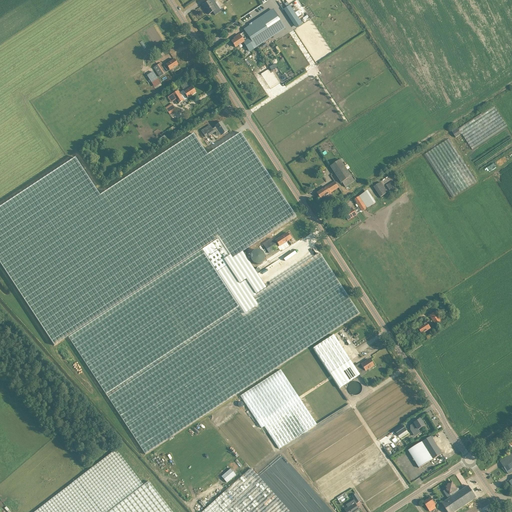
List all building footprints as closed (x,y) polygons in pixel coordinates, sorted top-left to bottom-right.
[(208,15),(210,13),(215,10),(209,1),(202,6),(208,15)] [(296,28),(303,24),(291,5),(284,9),(296,28)] [(272,36),(284,27),(273,10),(267,15),(244,30),(245,31),(249,38),(255,47),(272,36)] [(231,42),(235,47),(249,38),(245,31),(239,35),(234,38),(235,39),(231,42)] [(153,67),(159,77),(178,65),(174,59),(164,66),(161,62),(153,67)] [(155,71),(148,74),(153,87),(160,84),(155,71)] [(189,81),(182,86),(185,91),(192,86),(189,81)] [(182,91),(179,93),(184,100),(187,98),(189,97),(196,92),(192,87),(183,92),(182,91)] [(179,93),(178,91),(171,95),(174,100),(177,104),(184,100),(179,93)] [(173,103),(166,107),(169,114),(176,110),(173,103)] [(502,123),(504,122),(498,112),(498,113),(494,106),(465,124),(470,123),(470,127),(474,127),(474,129),(477,127),(481,127),(481,122),(482,122),(482,119),(486,118),(489,116),(491,120),(493,119),(494,120),(497,118),(499,120),(501,118),(502,123)] [(221,135),(227,131),(221,122),(215,126),(216,127),(212,129),(209,125),(203,129),(208,135),(208,136),(214,132),(216,132),(216,133),(216,135),(219,136),(221,135)] [(455,138),(461,134),(457,126),(451,130),(455,138)] [(240,284),(227,265),(230,263),(228,260),(295,218),(240,133),(207,155),(193,134),(99,196),(75,158),(0,206),(0,263),(54,346),(68,337),(145,454),(359,314),(320,253),(256,295),(246,280),(240,284)] [(433,162),(446,187),(446,172),(448,172),(453,170),(453,169),(455,169),(458,167),(458,165),(460,164),(461,166),(464,165),(463,163),(450,138),(446,140),(446,163),(446,164),(443,164),(438,164),(437,164),(435,164),(435,162),(433,162)] [(342,183),(352,176),(347,170),(345,166),(340,159),(330,166),(341,183),(342,183)] [(393,181),(386,185),(391,192),(398,188),(393,181)] [(324,201),(325,201),(326,200),(326,199),(325,198),(329,195),(331,194),(330,193),(338,187),(335,182),(317,193),(321,199),(321,198),(323,201),(324,201)] [(373,187),(380,197),(388,192),(381,182),(373,187)] [(357,204),(355,205),(360,212),(362,211),(367,208),(359,197),(355,200),(357,204)] [(349,210),(350,211),(345,215),(348,220),(357,215),(352,208),(349,210)] [(263,243),(264,246),(269,253),(277,248),(277,247),(279,246),(291,239),(287,233),(279,238),(280,240),(275,244),(271,238),(263,243)] [(437,326),(442,323),(438,317),(442,315),(438,309),(429,316),(437,326)] [(422,324),(423,325),(418,328),(422,334),(430,328),(429,326),(430,324),(428,320),(422,324)] [(311,351),(339,389),(359,375),(358,374),(353,367),(333,336),(311,351)] [(359,363),(353,367),(358,374),(364,370),(365,371),(374,365),(370,360),(368,361),(367,360),(361,364),(360,365),(359,363)] [(317,424),(279,371),(240,396),(262,428),(265,426),(279,448),(317,424)] [(361,388),(361,387),(361,386),(361,384),(360,383),(359,382),(358,381),(357,381),(355,380),(354,380),(353,380),(351,381),(350,381),(349,382),(348,384),(348,385),(348,386),(347,387),(348,389),(348,390),(349,391),(350,392),(350,393),(352,394),(353,394),(355,394),(357,394),(358,393),(359,393),(360,392),(360,390),(361,389),(361,388)] [(386,395),(398,388),(396,385),(398,384),(396,382),(380,392),(384,398),(387,396),(386,395)] [(416,431),(419,429),(424,426),(420,419),(415,423),(412,425),(414,428),(416,431)] [(402,425),(395,431),(399,436),(406,431),(402,425)] [(433,440),(431,436),(408,451),(419,468),(442,454),(440,450),(438,447),(437,447),(435,444),(436,443),(435,443),(433,440)] [(172,511),(148,481),(143,485),(116,449),(34,511),(172,511)] [(508,474),(511,471),(511,453),(500,461),(508,474)] [(290,511),(270,489),(251,468),(202,511),(290,511)] [(446,489),(451,497),(448,499),(442,503),(447,511),(454,511),(461,508),(476,498),(476,497),(468,486),(469,486),(468,486),(460,491),(458,493),(456,490),(457,490),(457,489),(452,482),(445,487),(446,489)] [(349,508),(345,510),(346,511),(356,511),(360,510),(356,504),(361,501),(356,494),(353,497),(355,500),(347,505),(349,508)] [(423,502),(430,511),(437,507),(431,497),(423,502)] [(378,507),(387,501),(385,498),(381,501),(380,499),(375,502),(378,507)]
